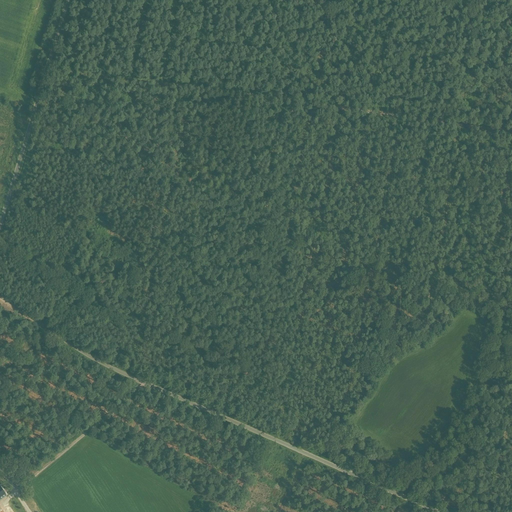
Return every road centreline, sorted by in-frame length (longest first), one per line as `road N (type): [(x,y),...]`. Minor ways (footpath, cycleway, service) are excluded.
road 1 (unclassified): [(0,295),(143,383),(439,511)]
road 2 (track): [(48,68),(511,131)]
road 3 (unclassified): [(68,0),(0,229)]
road 4 (track): [(15,489),(143,383)]
